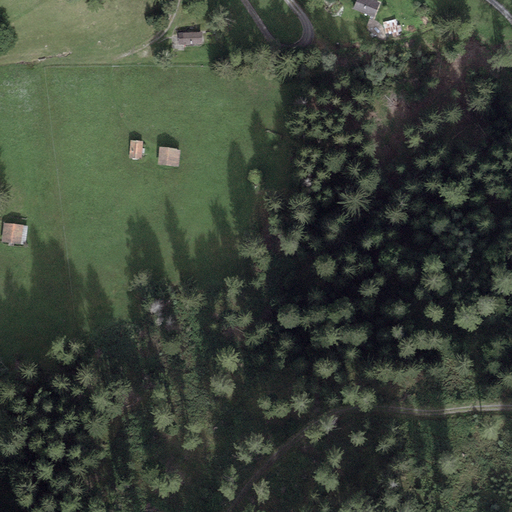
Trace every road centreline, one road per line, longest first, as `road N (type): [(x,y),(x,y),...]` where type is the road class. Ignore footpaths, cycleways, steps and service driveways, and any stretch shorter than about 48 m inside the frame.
road 1 (track): [(230,511),(307,426),(368,407),(511,405)]
road 2 (track): [(288,0),(306,23),(306,38),(286,49),(271,41),(244,0)]
